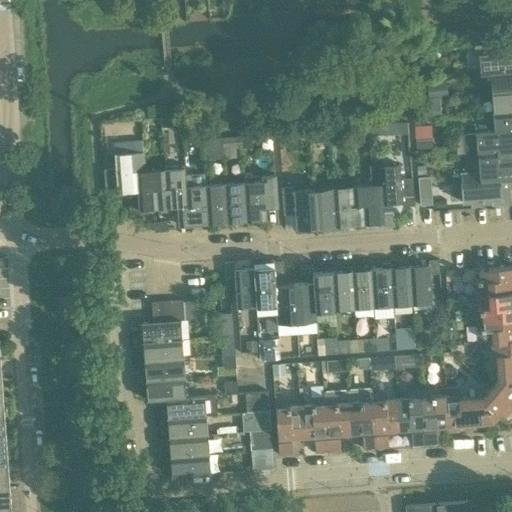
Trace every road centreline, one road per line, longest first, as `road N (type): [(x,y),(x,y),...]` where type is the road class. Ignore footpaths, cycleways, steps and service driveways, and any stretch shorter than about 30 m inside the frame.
road 1 (residential): [(511,463),(174,484),(146,474),(142,417),(127,408),(118,241)]
road 2 (residential): [(417,238),(186,251),(118,241)]
road 3 (residential): [(32,511),(16,328),(22,241)]
road 4 (residential): [(0,144),(11,129),(1,0)]
